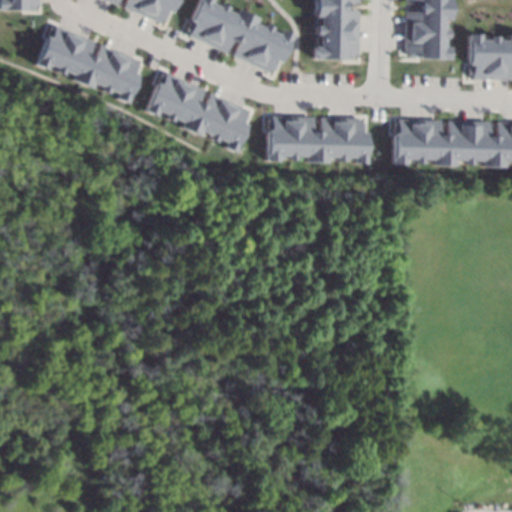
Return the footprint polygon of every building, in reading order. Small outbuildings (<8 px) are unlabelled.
[(0,0),(0,8),(33,10),(32,0),(0,0)] [(161,0),(154,19),(122,6),(124,0),(161,0)] [(210,0),(271,26),(256,63),(224,50),(229,37),(217,32),(212,44),(179,30),(191,0),(210,0)] [(352,0),(352,42),(309,40),(310,0),(352,0)] [(438,0),(438,43),(395,43),(396,2),(407,2),(407,0),(438,0)] [(130,46),(100,33),(96,43),(84,38),(88,29),(57,16),(44,47),(117,77),(130,46)] [(511,27),(511,58),(509,58),(509,69),(466,69),(466,27),(511,27)] [(141,93),(155,56),(187,69),(182,82),(194,87),(199,75),(233,89),(217,125),(141,93)] [(265,147),(264,108),(299,109),(299,122),(312,122),(312,109),(349,110),(348,149),(265,147)] [(393,111),(441,111),(440,121),(449,121),(450,111),(487,111),(487,121),(497,121),(497,111),(511,111),(511,153),(392,153),(393,111)]
